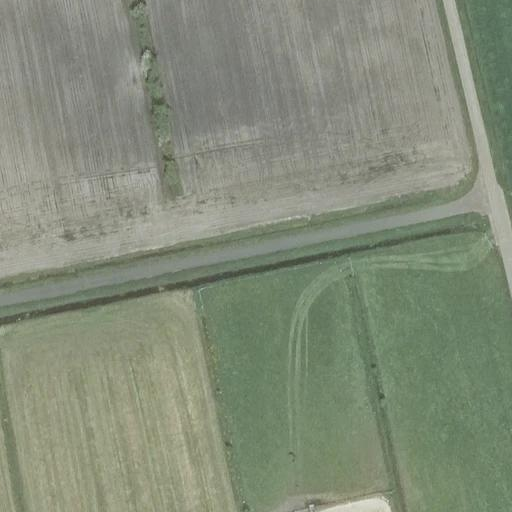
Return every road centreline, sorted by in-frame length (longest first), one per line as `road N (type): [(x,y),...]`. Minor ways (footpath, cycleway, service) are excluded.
road 1 (track): [(0,300),(493,198)]
road 2 (residential): [(511,276),(447,0)]
